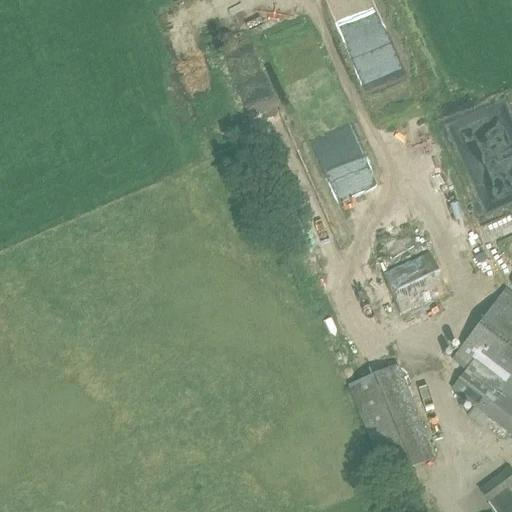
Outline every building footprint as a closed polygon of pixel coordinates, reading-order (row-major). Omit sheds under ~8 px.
[(243,94),(274,86),(270,70),(239,77),(243,94)] [(339,99),(327,105),(336,125),(348,119),(339,99)] [(511,258),(490,254),(485,278),(503,282),(505,272),(511,273),(511,267),(511,258)] [(442,299),(448,296),(430,256),(383,276),(400,314),(441,297),(442,299)] [(511,298),(504,292),(455,356),(505,394),(502,397),(467,370),(452,389),(475,407),(468,416),(480,425),(487,416),(511,434),(511,298)] [(386,479),(407,470),(434,459),(397,366),(348,386),(386,479)] [(511,511),(511,491),(510,489),(511,488),(511,472),(510,470),(481,491),(490,504),(495,500),(503,511),(511,511)]
